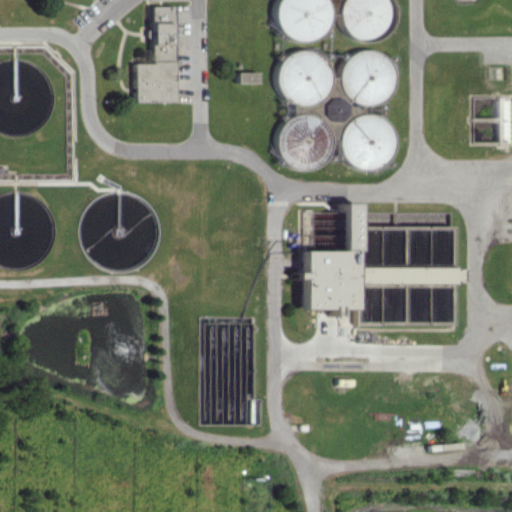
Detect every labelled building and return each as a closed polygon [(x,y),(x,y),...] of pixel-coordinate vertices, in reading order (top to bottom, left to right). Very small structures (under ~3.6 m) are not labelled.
[(322,0),(325,7),(325,17),(323,23),(318,31),(309,37),(300,39),(289,38),(280,33),(274,25),(271,16),(271,7),(272,0),(322,0)] [(386,0),(389,6),(389,19),(383,29),(376,35),(362,39),(353,38),(342,31),(336,22),(334,13),(334,7),(336,0),(386,0)] [(146,5),(170,5),(171,101),(132,100),(131,63),(147,63),(146,5)] [(361,44),(370,46),(377,49),(386,60),(389,73),(387,83),(384,88),(373,97),(359,100),(346,95),(339,88),(336,83),(334,70),(337,60),(339,55),(351,47),(361,44)] [(303,49),(312,52),(319,58),(325,70),(325,79),(323,88),(314,98),(306,102),(293,103),(284,99),(277,92),(272,83),(271,73),(274,64),(280,56),(287,51),(297,49),(303,49)] [(230,73),(254,73),(255,84),(230,85),(230,73)] [(318,120),(336,121),(337,97),(319,96),(318,120)] [(359,111),(369,111),(376,114),(383,121),(387,127),(389,140),(386,152),(379,159),(367,165),(358,165),(349,162),(339,154),(335,145),(334,139),(336,127),(343,118),(351,113),(359,111)] [(297,113),(307,115),(315,120),(323,129),(325,139),(324,148),(320,157),(317,161),(309,166),(299,168),(286,166),(278,161),(273,153),(270,142),(271,133),(276,124),(283,118),(292,114),(297,113)] [(296,210),(295,308),(350,310),(351,327),(450,330),(448,228),(352,225),(352,203),(332,204),(332,211),(296,210)] [(241,511),(266,511),(266,480),(240,479),(241,511)]
